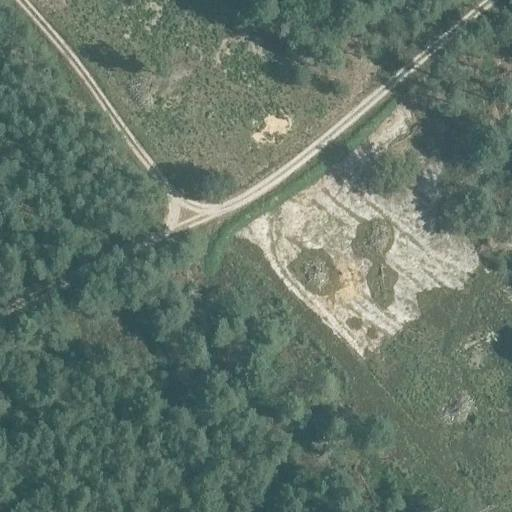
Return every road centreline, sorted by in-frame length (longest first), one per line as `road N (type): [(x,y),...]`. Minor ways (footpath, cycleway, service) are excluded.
road 1 (track): [(492,0),(244,199),(0,314)]
road 2 (track): [(196,221),(20,0)]
